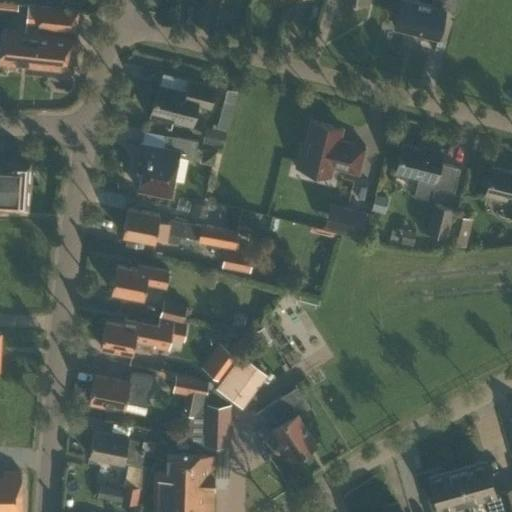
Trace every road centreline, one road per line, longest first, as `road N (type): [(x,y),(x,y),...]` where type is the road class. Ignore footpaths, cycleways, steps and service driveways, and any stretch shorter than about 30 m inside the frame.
road 1 (residential): [(511,124),(112,21)]
road 2 (tertiary): [(47,511),(68,252),(88,124)]
road 3 (residential): [(284,511),(511,380)]
